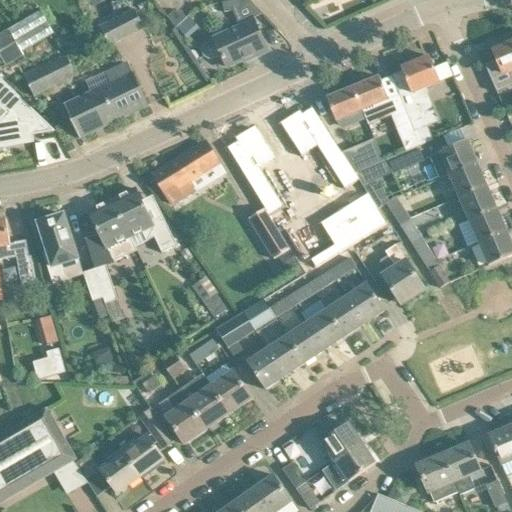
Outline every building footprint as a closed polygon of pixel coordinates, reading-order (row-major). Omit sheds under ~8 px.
[(209,60),(214,60),(222,57),(226,67),(249,57),(250,59),(268,51),(253,18),(263,14),(250,0),(234,0),(223,3),(224,12),(233,10),(240,28),(214,40),(206,43),(202,47),(201,52),(204,58),(209,60)] [(135,9),(107,23),(100,27),(109,46),(144,29),(135,9)] [(24,54),(10,29),(0,35),(0,56),(5,66),(24,54)] [(511,70),(511,41),(493,50),(503,75),(511,70)] [(23,75),(34,96),(76,75),(70,62),(74,60),(72,56),(68,58),(66,53),(23,75)] [(415,130),(429,125),(421,105),(429,102),(424,89),(440,82),(430,57),(401,68),(402,71),(392,75),(400,96),(403,102),(411,121),(415,130)] [(64,106),(71,120),(80,138),(149,106),(128,62),(86,82),(91,93),(64,106)] [(380,77),(354,87),(363,111),(369,124),(391,115),(400,136),(415,130),(411,121),(403,102),(400,96),(389,100),(380,77)] [(50,132),(54,131),(0,78),(0,106),(8,114),(1,122),(0,122),(0,148),(34,143),(32,131),(49,128),(50,132)] [(354,87),(327,99),(336,122),(363,111),(354,87)] [(294,112),(279,121),(300,155),(316,145),(343,188),(358,178),(356,174),(345,158),(342,153),(311,105),(296,115),(294,112)] [(243,139),(228,149),(265,209),(269,216),(284,207),(261,170),(277,160),(256,126),(241,136),(243,139)] [(443,136),(389,160),(394,173),(427,158),(430,157),(440,180),(450,175),(450,176),(477,164),(467,140),(449,148),(443,136)] [(384,162),(374,139),(342,153),(345,158),(356,174),(367,169),(384,162)] [(153,175),(164,192),(173,206),(197,192),(191,183),(203,175),(220,164),(205,142),(153,175)] [(477,164),(450,176),(459,198),(487,186),(477,164)] [(487,186),(459,198),(469,220),(497,209),(487,186)] [(383,188),(369,194),(378,209),(387,203),(389,202),(383,188)] [(136,189),(112,201),(130,238),(150,228),(162,254),(177,246),(163,217),(152,222),(136,189)] [(335,245),(311,260),(316,269),(371,234),(388,224),(378,209),(369,194),(368,193),(321,223),(335,245)] [(389,202),(387,203),(392,212),(394,215),(399,224),(410,219),(396,198),(389,202)] [(89,212),(107,249),(106,249),(113,263),(137,251),(130,238),(112,201),(89,212)] [(269,216),(265,209),(250,220),(273,258),(279,254),(290,248),(269,216)] [(497,209),(469,220),(479,243),(506,231),(497,209)] [(38,223),(44,242),(47,251),(43,252),(52,279),(64,275),(61,265),(78,259),(64,215),(38,223)] [(6,219),(0,220),(0,260),(16,258),(21,285),(34,282),(30,258),(28,258),(26,243),(11,245),(6,219)] [(410,219),(399,224),(413,245),(423,240),(410,219)] [(397,241),(388,224),(371,234),(381,251),(397,241)] [(511,244),(506,231),(479,243),(489,266),(511,256),(511,244)] [(423,240),(413,245),(425,265),(436,261),(423,240)] [(381,261),(379,269),(384,277),(383,277),(401,305),(424,289),(396,246),(387,252),(389,255),(381,261)] [(292,252),(281,259),(288,270),(291,268),(299,263),(292,252)] [(351,259),(330,271),(337,281),(357,268),(351,259)] [(436,261),(425,265),(440,288),(450,282),(436,261)] [(106,266),(95,270),(106,304),(118,299),(106,266)] [(106,304),(95,270),(83,274),(93,302),(103,299),(106,304)] [(330,271),(310,284),(316,293),(337,281),(330,271)] [(192,287),(215,320),(228,312),(216,294),(217,293),(206,277),(192,287)] [(310,284),(290,296),(296,306),(316,293),(310,284)] [(368,284),(348,297),(365,324),(385,311),(368,284)] [(290,296),(269,309),(275,319),(296,306),(290,296)] [(348,297),(328,310),(346,337),(365,324),(348,297)] [(263,300),(243,313),(255,331),(275,319),(269,309),(263,300)] [(328,310),(308,323),(326,350),(346,337),(328,310)] [(227,348),(235,344),(255,331),(243,313),(215,330),(227,348)] [(51,317),(37,322),(44,347),(59,342),(51,317)] [(308,323),(288,337),(306,363),(326,350),(308,323)] [(288,337),(268,350),(286,377),(306,363),(288,337)] [(219,350),(212,340),(190,355),(196,366),(219,350)] [(239,345),(230,351),(237,361),(246,355),(239,345)] [(49,359),(34,364),(38,380),(66,373),(59,349),(47,352),(49,359)] [(93,354),(96,363),(112,357),(110,349),(93,354)] [(248,363),(254,373),(265,390),(286,377),(268,350),(248,363)] [(162,364),(172,380),(186,371),(175,355),(162,364)] [(234,371),(210,387),(229,415),(253,399),(234,371)] [(202,375),(180,390),(206,430),(229,415),(210,387),(202,375)] [(142,385),(149,394),(161,386),(154,376),(142,385)] [(166,417),(173,428),(185,445),(206,430),(180,390),(166,399),(174,411),(166,417)] [(0,436),(0,505),(77,460),(47,409),(0,436)] [(140,418),(152,434),(164,449),(172,443),(161,428),(163,426),(151,410),(140,418)] [(335,418),(315,432),(322,442),(336,462),(362,444),(348,424),(342,428),(335,418)] [(489,436),(497,454),(502,465),(511,461),(511,426),(511,427),(489,436)] [(135,440),(122,450),(142,477),(165,460),(148,436),(138,444),(135,440)] [(336,462),(324,470),(338,490),(376,464),(362,444),(336,462)] [(469,445),(444,455),(461,496),(475,490),(470,476),(481,472),(469,445)] [(101,471),(118,494),(142,477),(122,450),(109,459),(112,463),(101,471)] [(101,471),(89,454),(76,464),(87,480),(98,473),(101,471)] [(430,493),(434,503),(459,493),(460,496),(461,496),(444,455),(418,467),(429,493),(430,493)] [(292,463),(283,470),(296,489),(305,483),(292,463)] [(274,475),(255,489),(270,511),(277,511),(293,502),(274,475)] [(510,511),(497,481),(485,486),(495,508),(497,508),(498,511),(510,511)] [(79,511),(107,511),(88,482),(69,495),(79,511)] [(305,483),(296,489),(311,509),(320,503),(305,483)] [(270,511),(255,489),(235,503),(241,511),(270,511)] [(419,511),(379,495),(371,511),(419,511)] [(241,511),(235,503),(222,511),(241,511)]
